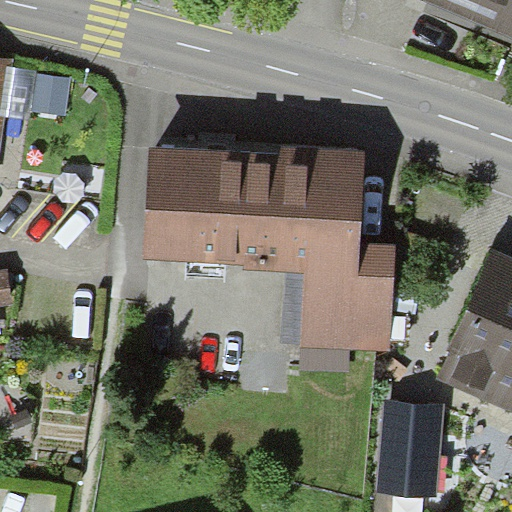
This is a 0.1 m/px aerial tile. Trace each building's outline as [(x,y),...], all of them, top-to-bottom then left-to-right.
[(511,0),(463,0),(511,19),(511,0)] [(359,227),(365,134),(149,121),(142,244),(239,249),(239,255),(304,259),(297,368),(352,371),(354,341),(388,343),(395,229),(359,227)] [(511,244),(492,236),(450,335),(458,337),(443,372),(511,405),(511,244)] [(0,266),(0,302),(12,304),(16,268),(0,266)] [(407,393),(380,389),(372,449),(425,456),(431,408),(405,405),(407,393)]
